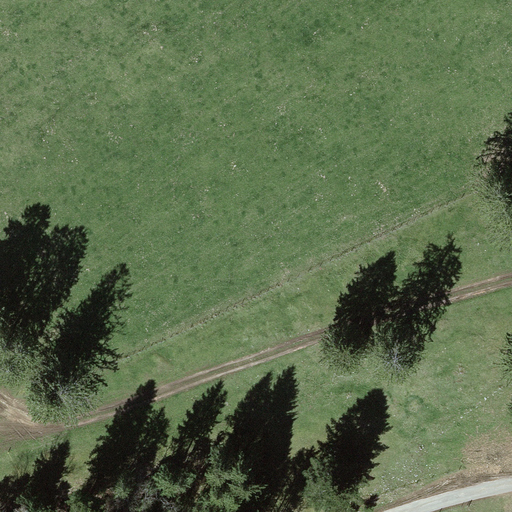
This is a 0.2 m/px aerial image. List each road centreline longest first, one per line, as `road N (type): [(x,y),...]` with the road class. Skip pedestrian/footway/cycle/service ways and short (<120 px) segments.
road 1 (track): [(511,286),(315,340),(87,424),(39,421),(0,394)]
road 2 (unclassified): [(511,477),(394,511)]
